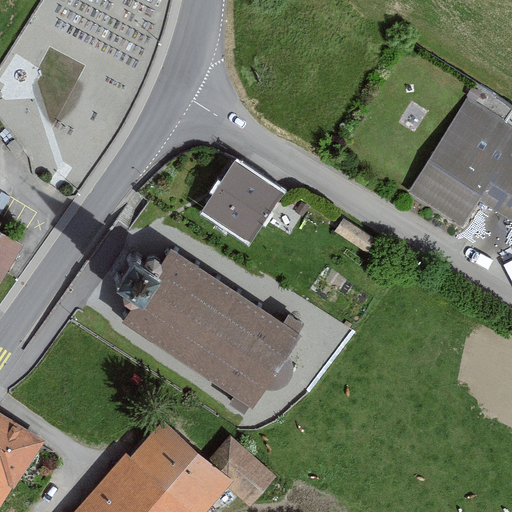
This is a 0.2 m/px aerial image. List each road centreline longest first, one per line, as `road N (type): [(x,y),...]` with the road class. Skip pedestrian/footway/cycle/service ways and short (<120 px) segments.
road 1 (residential): [(183,65),(511,291)]
road 2 (tertiary): [(183,65),(152,132),(0,356)]
